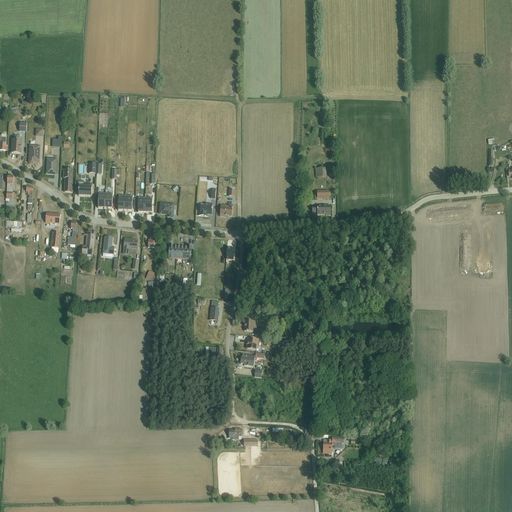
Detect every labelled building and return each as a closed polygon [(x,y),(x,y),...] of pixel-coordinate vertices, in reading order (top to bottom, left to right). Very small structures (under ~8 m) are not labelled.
[(12,140),(12,154),(21,155),(22,141),(19,141),(20,137),(15,137),(15,140),(12,140)] [(30,146),(29,163),(31,165),(33,165),(35,163),(35,162),(39,162),(40,147),(30,146)] [(47,159),(46,175),(54,175),(54,174),(57,175),(57,160),(47,159)] [(63,171),(63,180),(65,180),(65,193),(72,194),(73,170),(68,170),(68,171),(63,171)] [(326,170),(315,170),(316,179),(326,179),(326,170)] [(8,177),(7,200),(16,200),(16,194),(13,194),(13,188),(11,188),(12,185),(14,185),(14,177),(8,177)] [(78,182),(78,187),(79,187),(79,197),(92,198),(92,185),(84,184),(84,183),(78,182)] [(161,204),(160,215),(169,216),(169,218),(173,219),(174,205),(161,204)] [(201,205),(200,217),(205,217),(206,215),(208,215),(212,216),(213,205),(205,205),(201,205)] [(317,207),(312,207),(312,214),(317,214),(317,216),(326,216),(326,217),(331,217),(331,206),(326,206),(326,205),(323,205),(323,206),(317,206),(317,207)] [(221,207),(220,218),(225,218),(225,217),(232,218),(233,206),(228,206),(228,207),(221,207)] [(47,214),(46,224),(60,226),(61,216),(47,214)] [(68,238),(68,246),(70,246),(70,248),(75,249),(77,223),(72,223),(71,231),(73,231),(72,238),(68,238)] [(52,249),(52,253),(58,254),(60,235),(53,234),(52,249)] [(82,247),(82,256),(92,257),(92,253),(93,253),(95,237),(88,237),(87,237),(86,248),(82,247)] [(148,241),(148,249),(157,250),(158,237),(151,237),(150,241),(148,241)] [(103,255),(103,258),(113,259),(113,256),(114,256),(115,248),(112,248),(113,239),(105,239),(103,255)] [(125,241),(123,256),(129,257),(129,250),(137,251),(138,242),(125,241)] [(176,261),(177,249),(173,248),(173,246),(170,246),(169,261),(176,261)] [(184,249),(183,262),(191,262),(192,247),(188,247),(188,249),(184,249)] [(227,249),(226,261),(234,262),(234,250),(227,249)] [(150,272),(146,280),(151,282),(155,275),(150,272)] [(157,276),(156,288),(160,288),(160,283),(164,283),(164,276),(157,276)] [(212,302),(210,322),(215,323),(215,325),(217,325),(219,310),(218,310),(219,303),(212,302)] [(244,322),(243,326),(245,326),(244,333),(253,333),(254,327),(255,327),(255,323),(244,322)] [(247,340),(247,344),(248,344),(247,350),(257,352),(257,351),(260,352),(260,348),(258,348),(259,341),(247,340)] [(206,349),(206,357),(222,358),(222,350),(206,349)] [(242,356),(241,366),(244,366),(244,367),(254,369),(255,361),(256,361),(256,359),(264,360),(264,356),(256,355),(256,357),(255,356),(254,358),(242,356)] [(255,372),(254,379),(261,380),(262,372),(255,372)] [(233,436),(233,441),(239,441),(239,438),(242,438),(242,431),(235,430),(235,436),(233,436)] [(324,442),(323,455),(331,455),(332,448),(334,448),(334,450),(342,451),(342,445),(344,445),(344,440),(332,439),(332,442),(324,442)]
